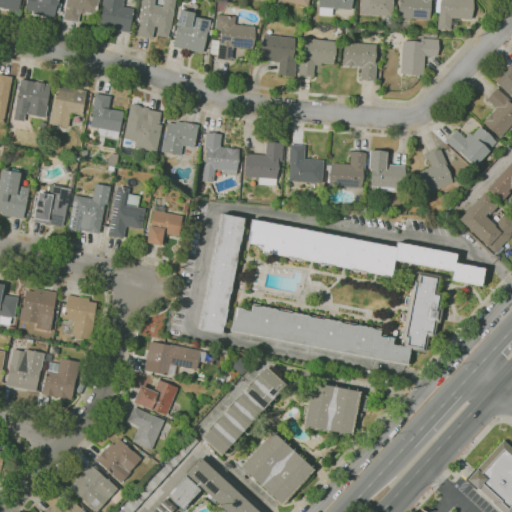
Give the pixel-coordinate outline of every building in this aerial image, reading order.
[(19,0),(17,11),(0,7),(0,0),(19,0)] [(57,0),(54,18),(30,13),(31,12),(24,10),(25,0),(57,0)] [(77,23),(62,19),(65,7),(64,7),(65,0),(98,0),(95,14),(84,12),(84,14),(79,13),(77,23)] [(128,33),(114,30),(115,22),(99,19),(102,0),(121,0),(121,6),(133,9),(128,33)] [(151,38),(136,35),(141,9),(140,9),(142,0),(153,0),(153,5),(162,7),(163,0),(174,0),(168,38),(155,35),(157,27),(153,26),(151,38)] [(331,16),(318,15),(319,7),(318,7),(318,0),(351,0),(350,10),(332,8),(331,16)] [(393,0),(392,16),(359,13),(360,0),(393,0)] [(430,0),(429,20),(397,17),(398,0),(430,0)] [(449,30),(437,29),(438,13),(435,12),(435,0),(471,0),(471,19),(450,18),(449,30)] [(208,32),(207,32),(202,53),(172,47),(177,25),(175,25),(179,10),(193,13),(193,16),(210,20),(208,32)] [(231,60),(217,59),(217,55),(209,54),(211,40),(219,41),(220,37),(219,37),(220,31),(214,30),(216,15),(234,17),(234,24),(254,27),(251,49),(233,47),(231,60)] [(294,76),(277,74),(278,62),(260,60),(263,35),(298,39),(294,76)] [(312,77),(297,75),(299,60),(303,37),(336,42),(332,65),(320,63),(319,66),(314,65),(312,77)] [(422,75),(399,74),(402,41),(420,43),(420,38),(437,40),(436,57),(423,56),(422,75)] [(374,81),(359,79),(360,66),(341,64),(343,42),(375,45),(373,62),(376,63),(374,81)] [(511,98),(495,82),(510,66),(511,68),(511,98)] [(2,124),(0,123),(0,74),(12,77),(2,124)] [(23,122),(12,120),(20,79),(50,84),(46,105),(47,105),(45,118),(25,114),(23,122)] [(67,128),(48,125),(51,107),(52,107),(54,93),(55,93),(56,85),(57,85),(85,91),(81,115),(70,113),(67,128)] [(511,124),(499,139),(481,122),(495,107),(486,99),(496,88),(509,100),(507,102),(511,106),(511,124)] [(117,138),(96,134),(98,128),(89,127),(92,109),(94,94),(110,96),(107,109),(122,112),(118,132),(117,138)] [(156,152),(134,148),(135,141),(123,139),(130,104),(132,105),(133,104),(138,105),(139,106),(141,107),(148,108),(148,110),(161,112),(158,124),(162,125),(156,152)] [(179,156),(160,151),(167,122),(174,124),(175,121),(182,123),(182,121),(198,125),(193,149),(181,146),(179,156)] [(473,167),(445,140),(455,130),(464,138),(469,133),(471,135),(479,127),(495,142),(487,150),(488,150),(487,151),(489,153),(480,162),(479,161),(473,167)] [(212,182),(201,181),(202,164),(205,164),(206,151),(204,151),(206,133),(220,134),(219,148),(237,149),(236,166),(238,166),(238,170),(236,170),(236,171),(235,171),(235,174),(221,173),(221,170),(213,169),(212,182)] [(275,186),(258,184),(258,178),(243,176),(244,165),(241,165),(241,157),(244,158),(245,154),(264,156),(265,143),(282,144),(281,162),(277,162),(275,186)] [(322,183),(288,181),(289,145),(304,145),(303,159),(323,160),(322,183)] [(423,196),(414,175),(431,167),(427,157),(423,159),(422,157),(439,149),(447,166),(445,166),(452,183),(423,196)] [(399,192),(378,190),(378,186),(370,186),(371,169),(368,169),(369,151),(386,152),(385,165),(404,166),(403,188),(399,188),(399,192)] [(360,188),(329,186),(330,171),(326,170),(326,165),(330,166),(330,163),(349,164),(350,154),(345,154),(345,153),(350,153),(351,153),(351,152),(365,153),(364,171),(361,171),(360,188)] [(511,211),(509,208),(511,205),(511,191),(509,188),(507,191),(508,193),(499,202),(485,189),(511,161),(511,211)] [(22,219),(1,215),(1,212),(0,211),(0,169),(11,172),(12,169),(18,170),(17,173),(20,173),(18,186),(28,188),(22,219)] [(98,234),(79,230),(79,232),(68,230),(68,229),(67,228),(73,195),(92,199),(95,183),(110,186),(106,204),(104,204),(98,234)] [(202,191),(195,190),(196,183),(203,184),(202,191)] [(62,227),(33,221),(33,218),(32,218),(38,192),(49,194),(51,184),(70,188),(67,205),(66,205),(62,227)] [(122,238),(107,236),(110,217),(107,217),(112,192),(115,193),(116,186),(129,189),(128,194),(139,196),(137,208),(144,209),(140,229),(124,226),(122,238)] [(511,235),(494,253),(458,219),(483,192),(497,205),(488,214),(487,213),(484,216),(490,221),(491,220),(494,223),(504,213),(511,220),(511,230),(510,233),(511,235)] [(160,245),(145,242),(148,226),(150,226),(154,206),(164,208),(164,212),(182,216),(178,236),(162,233),(160,245)] [(222,334),(199,329),(200,324),(198,323),(218,214),(245,219),(243,227),(242,227),(239,244),(240,244),(237,260),(236,260),(233,274),(232,277),(233,278),(227,310),(226,310),(224,324),(223,324),(222,326),(224,326),(222,334)] [(480,286),(451,280),(453,270),(393,259),(390,276),(333,265),(301,259),(301,260),(288,257),(288,256),(286,255),(286,256),(269,253),(269,252),(268,252),(268,254),(260,252),(261,249),(257,249),(258,246),(254,245),(255,244),(249,243),(251,231),(249,230),(251,220),(395,248),(396,243),(456,254),(454,263),(483,269),(480,286)] [(406,365),(230,330),(232,319),(234,320),(236,308),(237,308),(242,309),(241,309),(243,309),(242,310),(243,310),(243,308),(250,310),(252,304),(258,305),(257,307),(258,307),(259,307),(260,307),(260,306),(275,309),(275,310),(277,310),(277,309),(290,311),(290,313),(292,313),(292,312),(306,315),(306,316),(309,317),(309,315),(324,318),(339,321),(339,322),(341,323),(341,321),(356,324),(356,325),(371,328),(371,329),(373,329),(373,327),(380,329),(379,334),(388,336),(387,337),(391,338),(392,339),(391,344),(405,347),(407,337),(404,337),(407,322),(400,321),(402,313),(408,314),(410,305),(403,304),(405,296),(411,298),(414,283),(417,283),(419,278),(412,276),(413,271),(439,276),(436,291),(442,292),(439,307),(441,308),(438,324),(436,323),(434,329),(433,329),(432,338),(428,337),(425,353),(409,350),(406,365)] [(9,325),(0,323),(0,283),(3,284),(1,295),(17,298),(13,318),(10,318),(9,325)] [(49,331),(35,328),(36,323),(18,320),(21,308),(22,308),(25,290),(33,292),(34,288),(56,292),(52,313),(53,313),(49,331)] [(88,339),(70,336),(73,321),(62,318),(66,295),(88,299),(88,301),(95,303),(88,339)] [(167,376),(143,371),(149,341),(199,351),(195,370),(169,365),(167,376)] [(35,391),(5,385),(12,349),(24,351),(24,349),(44,353),(40,371),(39,370),(35,391)] [(240,374),(230,367),(238,357),(247,364),(240,374)] [(63,398),(51,396),(41,394),(45,371),(47,371),(48,362),(58,364),(59,358),(78,362),(75,379),(74,379),(70,398),(63,397),(63,398)] [(87,375),(80,374),(83,364),(89,366),(87,375)] [(220,455),(201,438),(200,437),(203,434),(204,434),(207,431),(206,431),(219,417),(220,418),(227,409),(226,408),(238,394),(239,395),(246,387),(245,386),(257,373),(259,374),(264,367),(283,384),(280,388),(282,389),(265,409),(263,407),(261,410),(263,412),(246,431),(243,429),(240,432),(242,433),(226,451),(224,450),(220,455)] [(165,416),(150,409),(150,410),(132,402),(139,386),(153,391),(157,379),(177,388),(165,416)] [(342,436),(309,430),(310,427),(302,426),(310,383),(317,384),(318,382),(352,388),(352,391),(359,392),(359,394),(370,396),(367,411),(357,410),(356,417),(355,417),(353,429),(352,429),(351,435),(343,433),(342,436)] [(79,393),(75,390),(79,383),(83,386),(79,393)] [(150,449),(131,441),(138,426),(126,421),(132,407),(163,420),(150,449)] [(280,506),(238,466),(244,460),(243,459),(264,437),(271,430),(278,437),(279,435),(305,461),(304,462),(312,470),(295,488),(297,490),(288,499),(287,498),(280,506)] [(131,511),(118,511),(189,434),(197,441),(131,511)] [(111,474),(95,459),(110,443),(112,445),(118,439),(132,451),(133,451),(141,458),(129,471),(130,472),(120,483),(111,475),(111,474)] [(511,511),(501,511),(491,503),(492,502),(478,488),(476,491),(463,480),(473,469),(475,470),(502,441),(511,450),(511,511)] [(226,511),(197,485),(195,486),(199,490),(182,509),(174,503),(172,506),(175,508),(171,511),(152,511),(165,499),(168,496),(166,494),(183,475),(185,477),(186,475),(184,473),(199,457),(257,511),(226,511)] [(95,511),(93,511),(80,499),(82,498),(69,487),(90,465),(106,479),(106,478),(117,488),(95,511)] [(46,511),(53,505),(60,511),(63,511),(73,502),(83,511),(46,511)]
